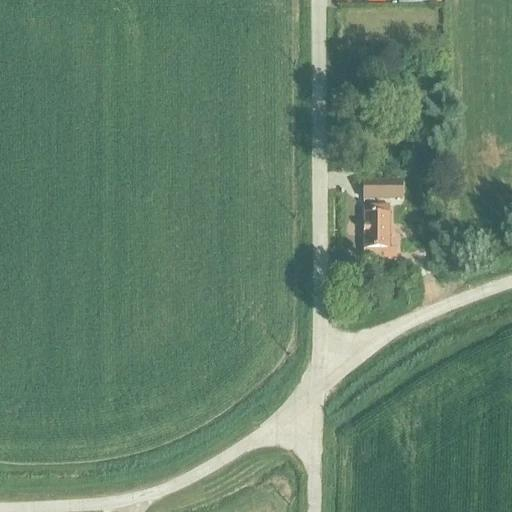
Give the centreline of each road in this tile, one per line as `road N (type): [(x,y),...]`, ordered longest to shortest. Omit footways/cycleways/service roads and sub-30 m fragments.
road 1 (unclassified): [(318,384),(318,0)]
road 2 (unclassified): [(36,511),(140,502),(189,480),(243,448),(318,384)]
road 3 (residential): [(318,384),(394,333),(511,285)]
road 4 (unclassified): [(316,511),(318,384)]
